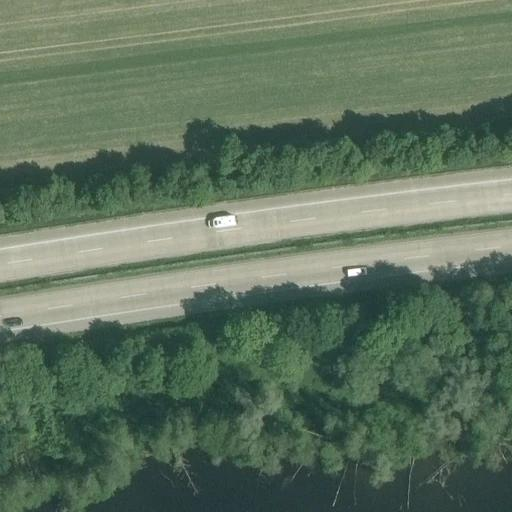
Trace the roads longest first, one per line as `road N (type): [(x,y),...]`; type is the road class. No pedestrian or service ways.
road 1 (motorway): [(511,196),(0,266)]
road 2 (motorway): [(0,317),(511,247)]
